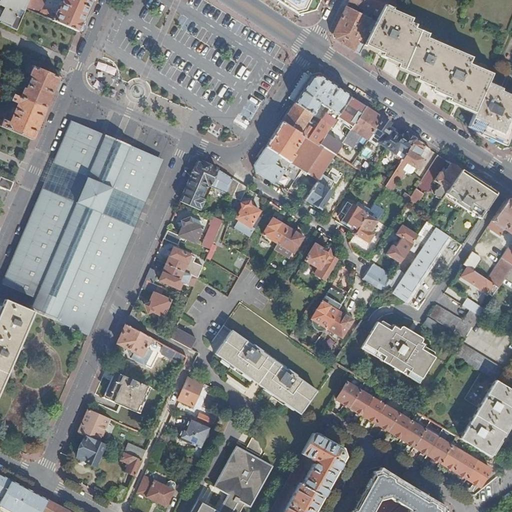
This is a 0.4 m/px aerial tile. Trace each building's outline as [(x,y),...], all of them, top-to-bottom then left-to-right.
[(30,0),(4,0),(2,5),(8,8),(1,22),(17,30),(27,8),(30,0)] [(46,0),(30,0),(27,8),(78,30),(80,31),(89,10),(93,0),(64,0),(60,12),(58,11),(55,17),(50,10),(42,10),(46,0)] [(317,11),(321,0),(276,0),(280,2),(299,15),(317,11)] [(391,8),(395,0),(349,0),(348,3),(360,8),(372,15),(378,18),(384,5),(391,8)] [(348,3),(346,6),(358,12),(360,8),(348,3)] [(488,84),(491,77),(479,71),(480,68),(469,63),(470,60),(442,48),(443,45),(426,38),(428,34),(414,27),(415,24),(389,13),(391,8),(384,5),(378,18),(375,23),(365,42),(389,52),(393,52),(394,51),(397,46),(409,52),(404,63),(403,66),(425,75),(427,75),(429,75),(430,73),(433,67),(444,71),(443,74),(444,74),(439,86),(438,89),(456,97),(455,101),(476,110),(488,84)] [(347,46),(359,54),(365,42),(375,23),(370,21),(371,18),(358,12),(346,6),(334,33),(337,39),(347,46)] [(375,23),(378,18),(372,15),(371,18),(370,21),(375,23)] [(393,52),(389,52),(388,55),(404,63),(409,52),(397,46),(394,51),(393,52)] [(0,83),(11,57),(7,54),(0,69),(0,83)] [(53,92),(60,77),(58,77),(28,64),(25,71),(32,74),(32,75),(33,76),(27,90),(25,89),(22,98),(46,108),(53,92)] [(423,79),(439,86),(444,74),(443,74),(444,71),(433,67),(430,73),(429,75),(427,75),(425,75),(423,79)] [(289,98),(296,102),(307,84),(312,77),(304,73),(289,98)] [(312,77),(307,84),(296,102),(285,118),(283,122),(319,144),(336,118),(340,112),(350,96),(334,85),(320,75),(312,77)] [(476,110),(470,124),(484,130),(482,133),(489,136),(490,134),(506,142),(511,128),(511,97),(501,92),(502,90),(488,84),(476,110)] [(41,121),(46,108),(22,98),(15,95),(13,100),(20,103),(12,120),(6,117),(3,123),(2,122),(2,121),(0,119),(0,93),(2,89),(0,88),(0,124),(31,138),(33,139),(41,121)] [(350,96),(340,112),(356,123),(367,107),(359,101),(350,96)] [(357,132),(368,140),(373,133),(383,117),(375,112),(367,107),(356,123),(346,139),(351,142),(357,132)] [(378,142),(387,148),(394,136),(391,133),(393,129),(389,126),(391,123),(388,121),(383,117),(373,133),(381,137),(378,142)] [(336,118),(319,144),(336,154),(343,143),(330,135),(339,121),(336,118)] [(50,177),(45,187),(39,200),(14,259),(4,284),(36,298),(38,295),(63,306),(56,321),(88,335),(103,300),(129,239),(135,226),(138,218),(163,160),(117,140),(73,121),(50,177)] [(314,181),(317,183),(336,154),(319,144),(283,122),(271,140),(266,146),(281,156),(296,166),(302,170),(308,174),(305,178),(310,181),(313,177),(315,179),(314,181)] [(394,136),(387,148),(395,153),(398,149),(406,154),(415,139),(407,133),(405,137),(403,135),(400,135),(399,136),(398,137),(394,136)] [(386,186),(392,191),(399,180),(401,180),(403,179),(404,178),(403,175),(402,174),(405,171),(403,169),(407,162),(416,168),(422,159),(419,156),(420,155),(424,157),(430,149),(415,139),(406,154),(386,186)] [(363,145),(357,159),(366,163),(372,149),(363,145)] [(266,146),(254,165),(256,172),(269,180),(277,184),(286,171),(278,166),(280,164),(277,162),(281,156),(266,146)] [(376,182),(383,186),(396,162),(389,158),(376,182)] [(212,188),(215,189),(225,193),(225,194),(233,197),(239,183),(215,168),(203,162),(200,170),(196,168),(194,171),(191,177),(208,185),(210,186),(210,187),(212,188)] [(403,169),(405,171),(409,173),(411,173),(413,172),(416,168),(407,162),(403,169)] [(445,195),(462,170),(451,163),(444,174),(441,171),(435,181),(443,186),(440,191),(445,195)] [(291,173),(297,177),(302,170),(296,166),(291,173)] [(445,195),(479,220),(497,194),(482,184),(462,170),(445,195)] [(0,185),(11,190),(15,181),(13,180),(0,175),(0,185)] [(202,199),(208,185),(191,177),(183,196),(193,200),(195,196),(202,199)] [(239,183),(233,197),(241,201),(248,187),(242,184),(239,183)] [(317,183),(306,199),(322,209),(332,193),(317,183)] [(416,189),(407,202),(414,207),(423,194),(416,189)] [(479,220),(445,195),(429,218),(427,222),(435,229),(449,238),(461,247),(479,220)] [(181,202),(197,209),(202,199),(195,196),(193,200),(183,196),(181,202)] [(511,234),(511,203),(506,200),(488,227),(501,236),(505,230),(511,234)] [(242,207),(236,218),(251,227),(260,211),(251,206),(249,203),(248,202),(243,203),(242,205),(242,207)] [(342,222),(357,231),(368,214),(347,202),(341,211),(346,214),(342,222)] [(368,214),(378,221),(385,210),(375,204),(368,214)] [(357,231),(355,234),(369,243),(375,234),(372,232),(378,221),(368,214),(357,231)] [(203,245),(211,249),(224,221),(215,217),(203,245)] [(187,239),(196,242),(203,227),(191,222),(191,220),(189,219),(183,220),(182,223),(183,225),(179,235),(187,239)] [(264,234),(279,243),(288,228),(273,219),(264,234)] [(386,254),(399,264),(418,236),(402,225),(395,234),(401,238),(395,247),(392,245),(386,254)] [(288,228),(279,243),(293,252),(303,237),(288,228)] [(435,229),(392,293),(406,302),(449,238),(435,229)] [(168,230),(164,239),(178,245),(181,239),(183,240),(182,242),(185,243),(186,242),(187,239),(179,235),(168,230)] [(315,273),(326,280),(338,260),(330,255),(329,250),(328,249),(325,250),(315,244),(306,259),(319,267),(315,273)] [(167,264),(183,271),(190,255),(174,248),(167,264)] [(511,248),(508,252),(507,252),(487,280),(499,288),(511,267),(511,248)] [(471,252),(463,264),(467,267),(472,270),(479,260),(478,257),(471,252)] [(179,279),(183,271),(167,264),(159,280),(181,290),(184,282),(179,279)] [(363,278),(381,290),(383,287),(391,276),(373,264),(369,271),(363,278)] [(493,297),(499,288),(487,280),(472,270),(467,267),(461,277),(493,297)] [(142,288),(154,293),(156,294),(159,286),(154,284),(156,280),(154,271),(150,269),(149,273),(142,288)] [(320,331),(324,332),(327,328),(337,311),(345,299),(330,289),(312,318),(314,320),(312,323),(312,324),(313,326),(315,329),(317,330),(320,331)] [(163,316),(170,300),(156,294),(154,293),(149,303),(147,304),(146,307),(148,312),(150,312),(152,311),(163,316)] [(31,310),(34,312),(56,321),(63,306),(38,295),(36,298),(31,310)] [(470,311),(479,317),(484,310),(467,298),(462,305),(470,311)] [(31,310),(5,299),(0,311),(0,390),(34,312),(31,310)] [(429,316),(465,338),(479,317),(470,311),(463,322),(436,305),(429,316)] [(130,317),(143,324),(147,315),(133,308),(130,317)] [(337,311),(327,328),(342,337),(352,320),(337,311)] [(437,322),(428,317),(424,324),(433,329),(437,322)] [(415,338),(403,331),(400,335),(390,329),(377,321),(364,344),(385,357),(382,361),(402,373),(404,369),(421,379),(435,357),(422,349),(412,342),(415,338)] [(400,335),(403,331),(393,324),(390,329),(400,335)] [(126,325),(118,343),(142,356),(151,338),(126,325)] [(171,339),(191,349),(196,339),(176,328),(171,339)] [(242,373),(243,371),(252,377),(251,379),(264,388),(266,386),(274,392),(273,394),(284,402),(286,400),(294,407),(293,409),(300,414),(317,391),(296,376),(297,375),(287,368),(286,369),(262,352),(263,351),(253,344),(252,345),(232,330),(215,353),(221,358),(223,356),(232,363),(231,365),(242,373)] [(425,344),(415,338),(412,342),(422,349),(425,344)] [(187,357),(162,343),(157,352),(169,358),(170,357),(173,358),(181,361),(180,362),(184,364),(187,357)] [(385,357),(364,344),(361,348),(382,361),(385,357)] [(496,380),(503,369),(462,344),(454,355),(496,380)] [(419,383),(421,379),(404,369),(402,373),(419,383)] [(147,386),(115,372),(103,397),(136,412),(139,404),(140,405),(145,394),(144,394),(147,386)] [(181,393),(178,400),(193,407),(203,385),(191,379),(188,377),(181,393)] [(489,456),(511,418),(511,390),(496,380),(460,439),(469,444),(482,452),(489,456)] [(336,399),(349,407),(360,390),(346,382),(336,399)] [(360,390),(349,407),(362,415),(373,398),(360,390)] [(373,398),(362,415),(375,423),(386,406),(373,398)] [(386,406),(375,423),(389,431),(399,414),(386,406)] [(85,419),(79,433),(86,436),(99,442),(109,419),(89,410),(85,419)] [(197,420),(212,427),(215,420),(210,418),(200,413),(197,420)] [(171,414),(168,424),(183,428),(186,418),(171,414)] [(399,414),(389,431),(401,439),(412,422),(399,414)] [(195,456),(199,458),(212,427),(197,420),(191,417),(186,430),(187,431),(186,434),(182,432),(179,439),(199,447),(195,456)] [(412,422),(401,439),(414,446),(425,430),(412,422)] [(425,430),(414,446),(427,454),(438,438),(425,430)] [(313,511),(344,457),(342,450),(313,434),(302,454),(314,461),(317,460),(317,463),(317,465),(314,463),(302,484),(300,483),(283,511),(313,511)] [(99,442),(86,436),(78,457),(96,465),(97,464),(98,464),(102,456),(100,455),(105,444),(99,442)] [(252,438),(246,448),(260,456),(262,451),(259,442),(252,438)] [(427,454),(441,462),(451,446),(438,438),(427,454)] [(125,453),(142,461),(146,452),(129,444),(125,453)] [(441,462),(454,470),(464,453),(451,446),(441,462)] [(231,511),(238,500),(245,504),(250,507),(272,467),(236,447),(214,487),(228,495),(218,511),(197,501),(191,511),(231,511)] [(127,472),(135,476),(142,461),(125,453),(122,460),(130,464),(127,472)] [(454,470),(467,478),(477,461),(464,453),(454,470)] [(181,484),(186,486),(199,458),(195,456),(193,456),(181,484)] [(298,461),(270,511),(275,511),(285,495),(285,496),(292,483),(296,481),(304,467),(303,463),(298,461)] [(477,461),(467,478),(480,486),(490,469),(477,461)] [(0,511),(42,511),(49,499),(28,489),(27,491),(22,489),(21,492),(17,490),(20,484),(6,477),(0,473),(0,511)] [(440,511),(440,509),(430,503),(380,473),(374,475),(353,511),(440,511)] [(144,476),(137,493),(166,507),(174,490),(144,476)] [(114,501),(118,503),(123,501),(129,489),(121,486),(114,501)] [(49,499),(42,511),(72,511),(61,506),(49,499)] [(240,511),(245,504),(238,500),(231,511),(240,511)]
